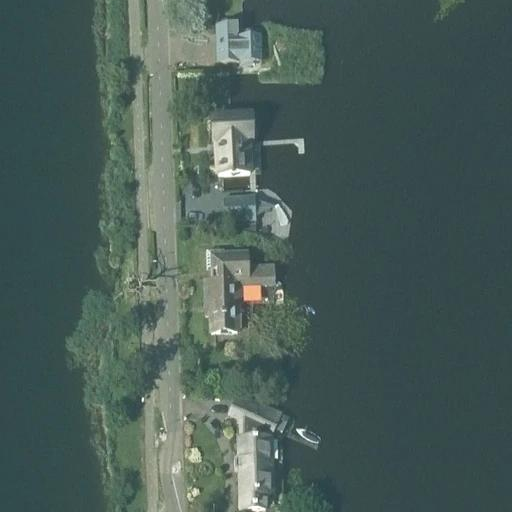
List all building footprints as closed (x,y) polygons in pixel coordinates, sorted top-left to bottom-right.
[(237,41),(236,27),(215,28),(216,42),(217,66),(260,64),(259,40),(237,41)] [(229,119),(212,120),(214,162),(217,162),(217,178),(223,177),(250,176),(250,175),(249,156),(249,155),(255,142),(254,118),(229,119)] [(244,211),(223,213),(224,226),(256,224),(254,199),(243,199),(244,211)] [(234,238),(223,238),(223,253),(235,252),(234,238)] [(223,259),(223,258),(222,254),(205,254),(206,271),(209,271),(209,272),(212,272),(212,284),(206,285),(206,308),(210,308),(211,336),(236,335),(235,305),(242,305),(242,289),(271,288),(271,269),(246,270),(246,258),(223,259)] [(278,419),(246,404),(243,410),(235,408),(230,418),(239,423),(241,497),(241,511),(269,511),(269,497),(267,436),(270,437),(278,419)]
